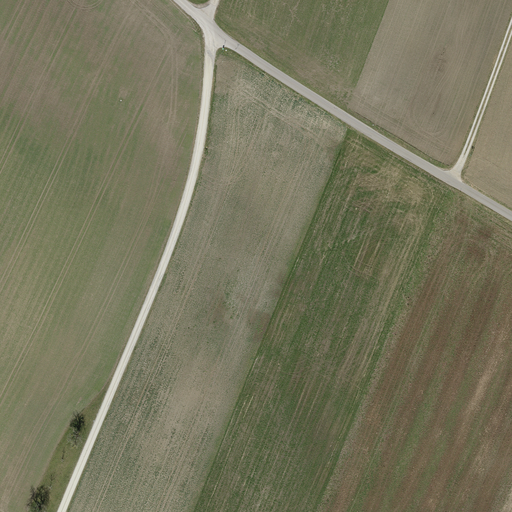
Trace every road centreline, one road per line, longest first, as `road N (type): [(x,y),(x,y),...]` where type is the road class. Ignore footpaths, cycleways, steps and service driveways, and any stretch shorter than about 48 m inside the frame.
road 1 (track): [(221,26),(195,147),(59,511)]
road 2 (unclassified): [(188,0),(511,211)]
road 3 (track): [(511,22),(455,173)]
